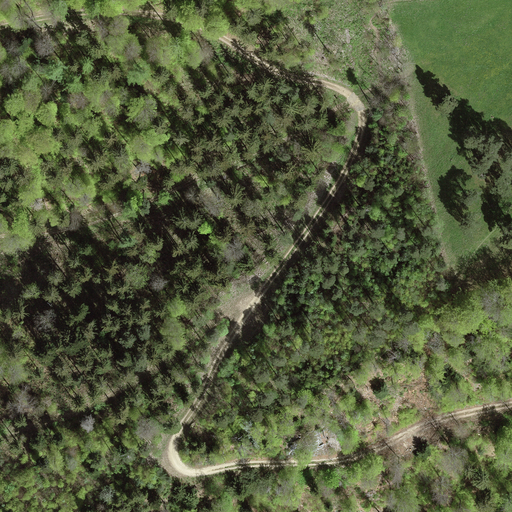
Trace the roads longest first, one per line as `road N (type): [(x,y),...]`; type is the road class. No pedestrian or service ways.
road 1 (track): [(353,97),(359,130),(341,177),(252,304),(181,426),(176,458),(200,471),(338,459),(451,415),(511,403)]
road 2 (track): [(353,97),(145,203),(0,232)]
road 3 (track): [(0,26),(80,11),(156,13),(191,21),(262,61),(353,97)]
road 4 (track): [(252,304),(98,402),(0,434)]
